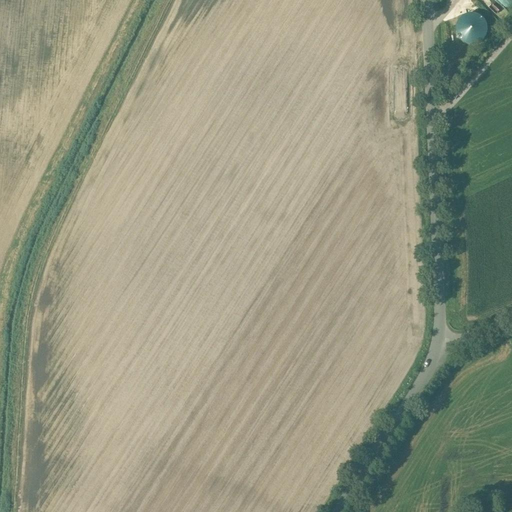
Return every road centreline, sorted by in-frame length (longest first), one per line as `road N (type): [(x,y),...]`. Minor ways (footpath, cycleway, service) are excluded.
road 1 (unclassified): [(439,344),(428,0)]
road 2 (unclassified): [(338,511),(439,344)]
